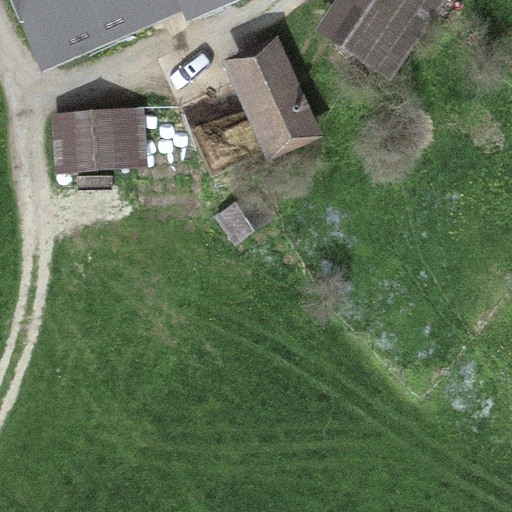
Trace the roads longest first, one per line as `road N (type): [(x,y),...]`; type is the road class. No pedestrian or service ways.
road 1 (track): [(282,0),(229,33),(132,74),(52,90),(13,61),(0,23)]
road 2 (track): [(0,391),(37,251),(37,154),(13,61)]
